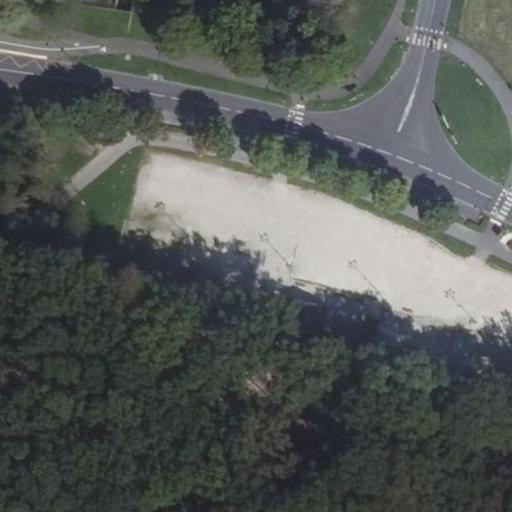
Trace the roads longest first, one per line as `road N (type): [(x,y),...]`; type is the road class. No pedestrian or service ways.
road 1 (residential): [(34,73),(294,125),(388,153)]
road 2 (residential): [(388,153),(435,0)]
road 3 (residential): [(388,153),(511,208)]
